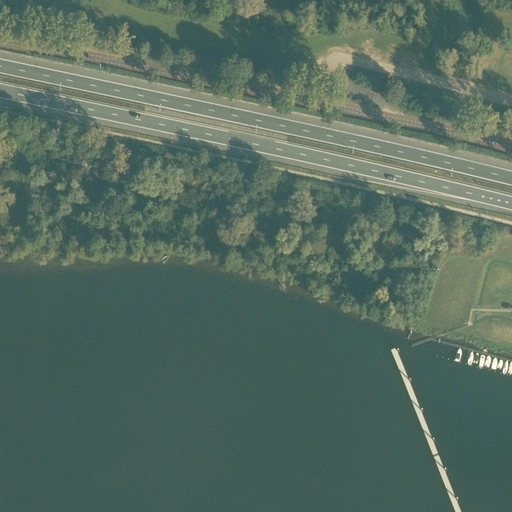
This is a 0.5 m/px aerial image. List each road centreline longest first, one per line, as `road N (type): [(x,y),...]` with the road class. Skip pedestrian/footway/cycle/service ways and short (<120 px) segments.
road 1 (trunk): [(511,177),(0,66)]
road 2 (unclassified): [(511,151),(0,41)]
road 3 (trunk): [(0,91),(473,193)]
